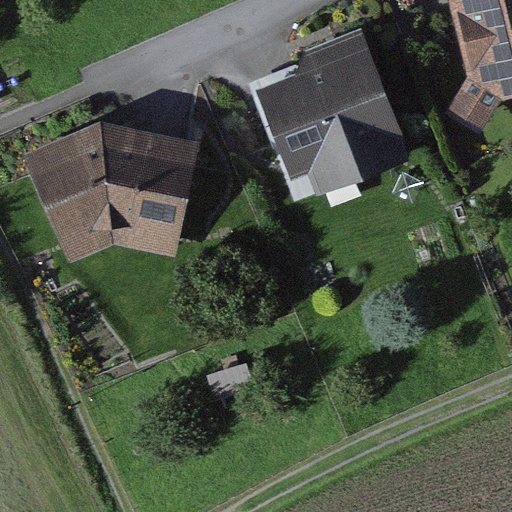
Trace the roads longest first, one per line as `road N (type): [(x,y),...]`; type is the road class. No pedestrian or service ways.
road 1 (track): [(511,393),(305,477),(256,511)]
road 2 (residential): [(156,65),(302,0)]
